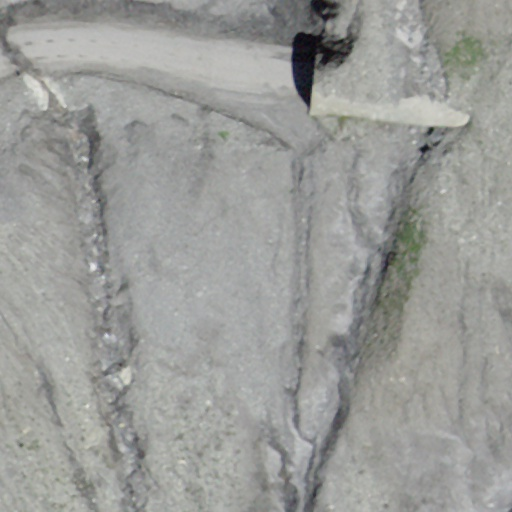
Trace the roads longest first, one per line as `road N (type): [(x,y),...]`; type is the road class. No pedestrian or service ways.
road 1 (tertiary): [(333,85),(144,47),(56,43),(0,52)]
road 2 (tertiary): [(333,85),(511,115)]
